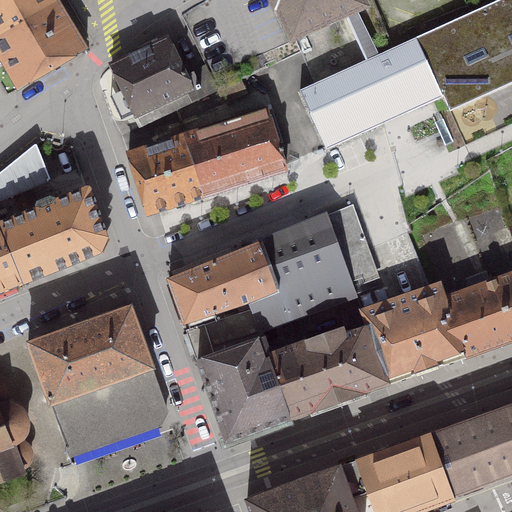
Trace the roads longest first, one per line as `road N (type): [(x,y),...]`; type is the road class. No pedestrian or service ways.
road 1 (primary): [(511,373),(215,479)]
road 2 (residential): [(140,264),(393,170)]
road 3 (residential): [(215,479),(140,264)]
road 4 (residential): [(140,264),(72,80)]
road 5 (residential): [(0,323),(140,264)]
road 6 (residential): [(72,80),(164,0)]
